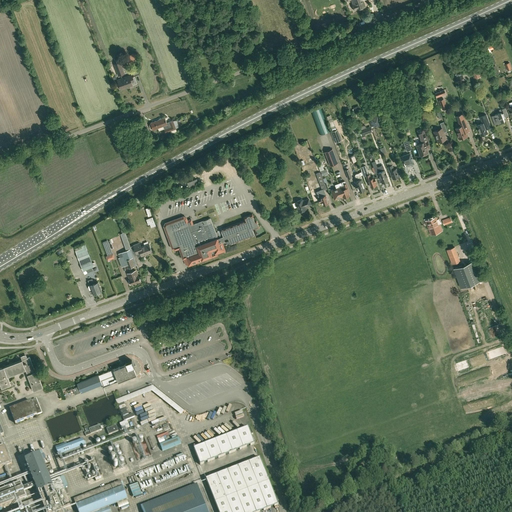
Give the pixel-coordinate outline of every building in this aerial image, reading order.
[(346,0),(347,1),(348,0),(353,0),(354,4),(352,4),(354,10),(356,9),(365,6),(362,0),(346,0)] [(134,53),(127,56),(130,64),(137,62),(134,53)] [(120,62),(114,64),(118,75),(124,73),(120,62)] [(481,71),(480,68),(473,71),(476,78),(481,77),(479,72),(481,71)] [(131,81),(133,80),(131,75),(117,80),(121,89),(132,85),(131,81)] [(465,81),(463,75),(456,77),(458,83),(465,81)] [(327,125),(320,107),(311,111),(318,129),(327,125)] [(495,125),(505,121),(503,117),(508,115),(505,107),(499,109),(500,113),(495,115),(495,116),(492,117),(495,125)] [(378,114),(368,117),(372,127),(382,123),(378,114)] [(460,126),(456,128),(460,138),(467,136),(464,128),(467,127),(463,114),(457,116),(460,126)] [(483,123),(477,125),(481,135),(488,133),(486,128),(490,126),(490,127),(491,127),(486,115),(480,117),(483,123)] [(164,117),(150,123),(151,124),(150,124),(149,125),(151,128),(152,129),(153,128),(153,129),(163,126),(164,129),(165,132),(176,128),(173,120),(169,122),(167,123),(164,117)] [(436,142),(436,143),(446,139),(446,138),(444,134),(444,135),(443,132),(447,131),(443,122),(440,123),(442,128),(433,131),(436,138),(437,138),(439,141),(436,142)] [(372,132),(371,126),(359,130),(361,135),(372,132)] [(426,148),(430,147),(422,128),(417,130),(422,143),(416,145),(420,155),(428,152),(426,148)] [(336,142),(342,140),(337,129),(331,131),(336,142)] [(408,140),(403,142),(407,151),(412,149),(408,140)] [(325,151),(330,166),(338,163),(332,148),(325,151)] [(410,153),(400,157),(401,161),(404,160),(405,162),(404,162),(405,163),(406,165),(405,166),(405,167),(414,163),(412,159),(413,159),(412,159),(412,158),(412,157),(410,153)] [(392,179),(399,176),(396,168),(393,169),(392,165),(390,161),(386,162),(387,166),(388,166),(389,171),(392,179)] [(363,176),(366,175),(368,183),(369,183),(371,187),(376,184),(375,181),(376,181),(374,177),(371,178),(369,174),(368,174),(365,165),(360,167),(363,176)] [(388,181),(386,177),(387,177),(384,170),(380,171),(378,165),(373,167),(375,173),(377,173),(380,179),(382,183),(388,181)] [(320,185),(324,183),(322,179),(321,175),(319,172),(316,173),(320,185)] [(355,176),(356,181),(355,181),(356,184),(354,184),(356,188),(357,188),(358,192),(365,189),(361,179),(359,173),(355,174),(355,176)] [(341,196),(342,195),(343,197),(349,195),(348,192),(349,191),(346,183),(343,184),(342,182),(335,184),(336,187),(330,189),(331,192),(332,191),(335,199),(341,197),(341,196)] [(319,190),(320,193),(318,194),(319,197),(318,197),(320,202),(321,201),(322,205),(329,203),(326,195),(323,189),(319,190)] [(299,212),(306,209),(305,207),(310,204),(308,199),(303,201),(302,200),(296,202),(297,205),(296,205),(299,212)] [(172,248),(175,249),(180,247),(184,258),(183,258),(184,259),(186,258),(187,263),(188,264),(201,259),(212,255),(211,254),(223,250),(220,242),(228,239),(230,244),(230,243),(254,235),(255,235),(253,229),(259,227),(256,220),(255,221),(252,214),(244,217),(245,221),(221,230),(221,229),(223,236),(218,238),(210,218),(189,226),(186,217),(183,216),(165,223),(164,225),(172,248)] [(426,220),(431,234),(442,230),(437,216),(426,220)] [(81,245),(82,248),(75,250),(83,271),(93,267),(90,257),(85,243),(81,245)] [(141,247),(140,243),(133,245),(138,257),(141,256),(152,252),(149,244),(141,247)] [(447,250),(452,264),(459,261),(454,247),(447,250)] [(128,268),(134,266),(130,254),(132,253),(130,249),(121,252),(123,256),(118,258),(120,262),(121,267),(127,265),(128,268)] [(461,288),(482,280),(475,260),(461,266),(454,268),(454,269),(461,288)] [(130,284),(140,281),(138,276),(136,270),(127,274),(129,279),(129,280),(130,284)] [(98,282),(94,283),(92,279),(88,280),(89,285),(88,285),(88,286),(89,290),(90,290),(91,290),(93,294),(98,292),(99,292),(100,292),(101,291),(101,290),(98,282)] [(42,387),(36,371),(35,371),(30,357),(27,358),(26,356),(22,358),(23,359),(22,360),(4,366),(4,367),(0,367),(0,383),(2,388),(13,383),(13,384),(14,384),(12,380),(9,381),(7,376),(25,369),(27,375),(33,390),(42,387)] [(126,364),(98,375),(77,383),(81,392),(102,384),(103,387),(136,374),(133,367),(134,367),(132,360),(125,363),(126,364)] [(75,394),(80,392),(78,386),(72,389),(75,394)] [(118,404),(154,392),(183,415),(187,411),(154,386),(117,399),(118,404)] [(42,414),(36,399),(10,409),(15,424),(42,414)] [(216,411),(215,413),(212,412),(210,420),(213,420),(214,419),(217,419),(219,411),(216,411)] [(205,423),(206,421),(208,422),(211,414),(208,413),(207,416),(203,415),(200,422),(205,423)] [(119,424),(122,430),(129,427),(127,421),(119,424)] [(236,428),(235,427),(237,425),(234,421),(228,427),(232,432),(236,428)] [(91,434),(97,432),(102,430),(101,429),(100,426),(100,425),(95,427),(89,429),(89,431),(87,428),(85,429),(86,432),(84,433),(86,436),(91,434)] [(116,425),(106,429),(109,435),(118,431),(116,425)] [(254,444),(251,435),(253,434),(250,426),(194,448),(200,465),(254,444)] [(159,444),(162,451),(181,444),(178,436),(159,444)] [(55,449),(58,456),(85,446),(82,439),(55,449)] [(0,467),(12,463),(5,445),(0,447),(0,467)] [(24,461),(37,494),(38,494),(44,511),(61,511),(54,493),(64,488),(60,478),(50,482),(40,455),(24,461)] [(259,458),(206,479),(218,511),(259,511),(278,505),(259,458)] [(102,481),(99,476),(89,480),(91,485),(102,481)] [(4,482),(7,489),(13,487),(10,480),(4,482)] [(110,511),(109,507),(127,500),(122,486),(120,481),(73,499),(76,505),(78,511),(110,511)] [(194,482),(189,484),(190,487),(140,506),(142,511),(207,511),(196,484),(195,485),(194,482)] [(135,499),(144,497),(140,483),(131,486),(135,499)] [(25,498),(20,484),(13,487),(7,489),(0,492),(0,511),(2,510),(1,508),(25,498)]
